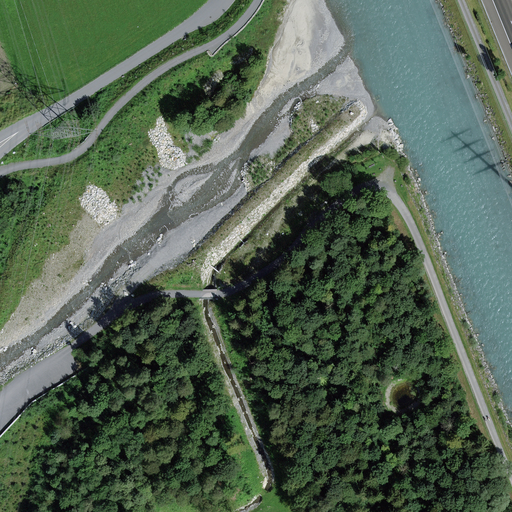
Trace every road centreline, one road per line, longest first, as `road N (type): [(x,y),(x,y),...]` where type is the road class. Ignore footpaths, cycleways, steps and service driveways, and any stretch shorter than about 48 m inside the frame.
road 1 (track): [(511,472),(411,225),(399,203),(376,188),(237,288),(149,297),(75,344)]
road 2 (track): [(0,171),(74,153),(133,90),(230,32),(259,0)]
road 3 (unclassified): [(0,143),(221,0)]
road 4 (track): [(511,124),(461,0)]
